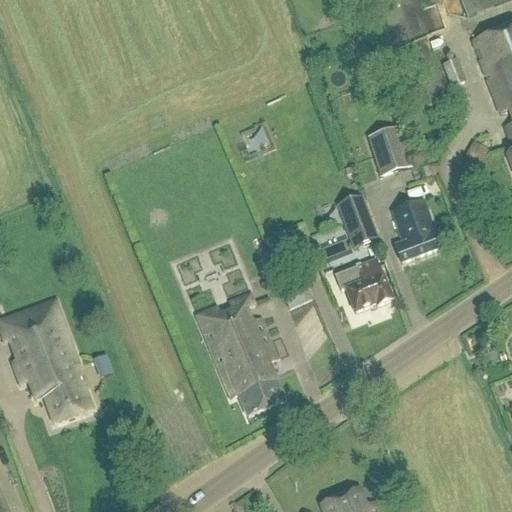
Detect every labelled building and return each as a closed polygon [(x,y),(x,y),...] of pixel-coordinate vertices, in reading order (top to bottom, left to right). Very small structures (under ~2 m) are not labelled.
[(511,156),(507,159),(511,172),(511,30),(475,44),(502,118),(510,115),(511,120),(511,129),(507,132),(511,145),(511,156)] [(376,160),(383,179),(408,171),(396,133),(372,142),(377,160),(376,160)] [(422,173),(426,183),(434,179),(430,170),(422,173)] [(339,207),(355,249),(377,241),(362,199),(339,207)] [(396,247),(402,266),(442,251),(432,222),(431,222),(424,203),(393,214),(403,245),(396,247)] [(336,279),(342,294),(347,292),(355,314),(375,306),(377,311),(394,304),(384,279),(382,280),(375,263),(336,279)] [(196,320),(230,403),(238,400),(248,423),(284,407),(268,367),(277,363),(261,322),(252,326),(246,313),(256,309),(251,297),(196,320)] [(16,349),(8,352),(21,386),(29,383),(36,402),(43,400),(53,428),(91,413),(83,391),(86,390),(53,304),(0,324),(0,330),(2,336),(10,333),(16,349)] [(376,511),(375,509),(369,511),(363,496),(325,511),(376,511)]
